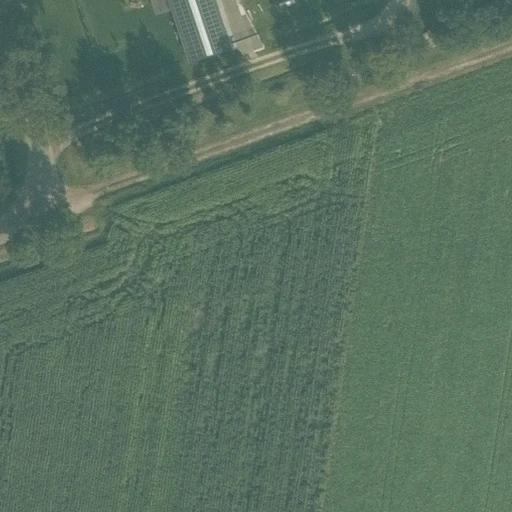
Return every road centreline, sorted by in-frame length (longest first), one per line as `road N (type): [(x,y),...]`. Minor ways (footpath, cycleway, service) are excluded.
road 1 (track): [(511,49),(9,232)]
road 2 (tertiary): [(0,235),(26,215),(43,168),(0,25)]
